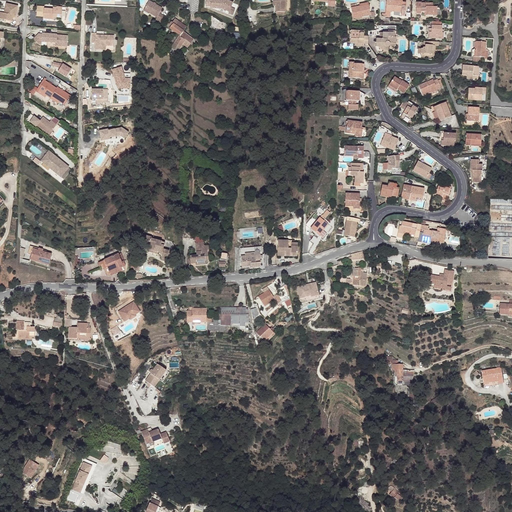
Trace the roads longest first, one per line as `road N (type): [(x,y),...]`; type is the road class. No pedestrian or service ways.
road 1 (residential): [(373,239),(265,274),(22,288),(0,296)]
road 2 (residential): [(379,217),(399,211),(441,219),(464,190),(457,169),(389,123),(375,86),(390,65),(445,64),(456,32)]
road 3 (residential): [(511,265),(443,260),(373,239)]
road 4 (residential): [(23,130),(25,0)]
